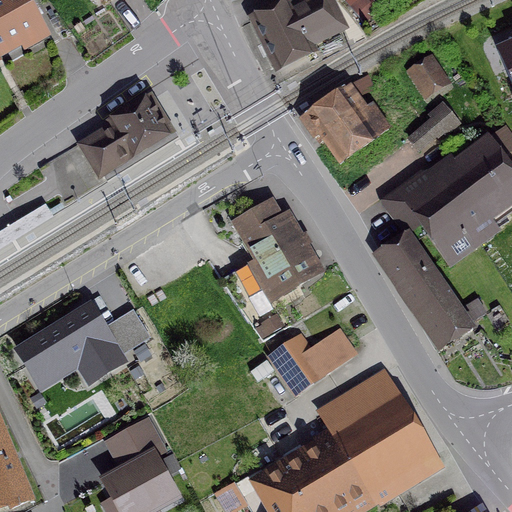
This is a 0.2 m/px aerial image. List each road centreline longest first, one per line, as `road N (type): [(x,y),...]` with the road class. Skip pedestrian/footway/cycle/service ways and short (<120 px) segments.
road 1 (residential): [(0,318),(284,142)]
road 2 (residential): [(284,142),(465,408)]
road 3 (residential): [(0,159),(207,10)]
road 4 (residential): [(207,10),(284,142)]
